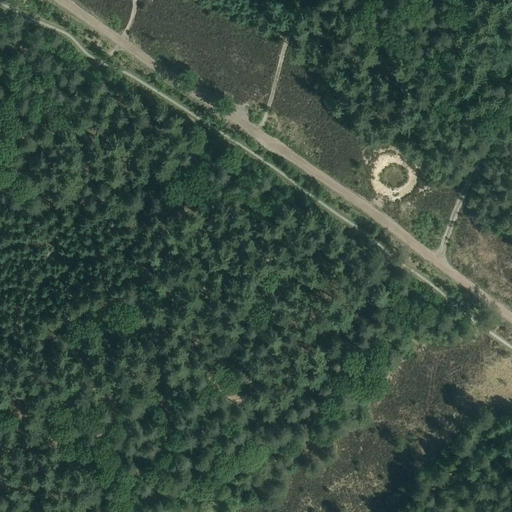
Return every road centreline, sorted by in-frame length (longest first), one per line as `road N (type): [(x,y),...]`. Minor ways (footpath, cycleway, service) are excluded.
road 1 (track): [(511,310),(262,132),(56,0)]
road 2 (track): [(511,100),(467,176),(422,279)]
road 3 (track): [(0,419),(29,429),(139,511)]
